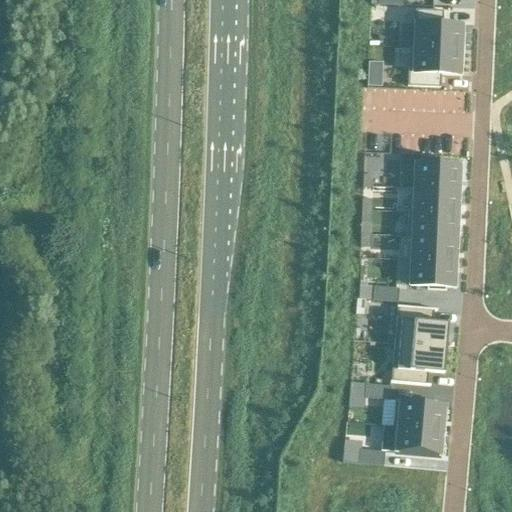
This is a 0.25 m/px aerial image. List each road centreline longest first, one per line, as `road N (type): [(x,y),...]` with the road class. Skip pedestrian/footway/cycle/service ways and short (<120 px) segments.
road 1 (primary): [(203,511),(228,0)]
road 2 (primary): [(168,0),(149,511)]
road 3 (residential): [(469,328),(489,0)]
road 4 (residential): [(453,511),(469,328)]
